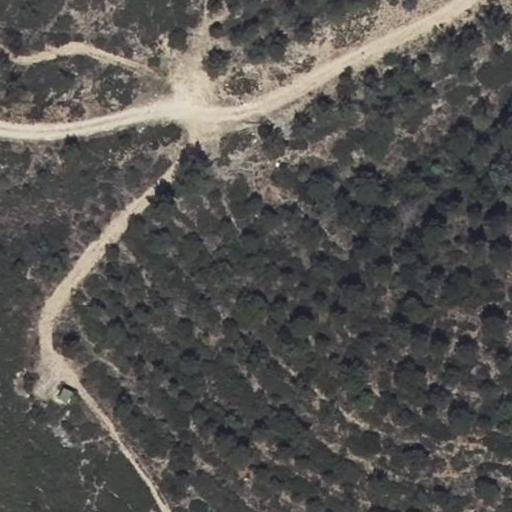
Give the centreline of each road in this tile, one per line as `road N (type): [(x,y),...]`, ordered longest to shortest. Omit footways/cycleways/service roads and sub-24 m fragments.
road 1 (track): [(455,0),(349,67),(229,116),(167,109),(69,127),(0,123)]
road 2 (track): [(204,117),(172,165),(69,263),(49,328),(52,355),(66,376)]
